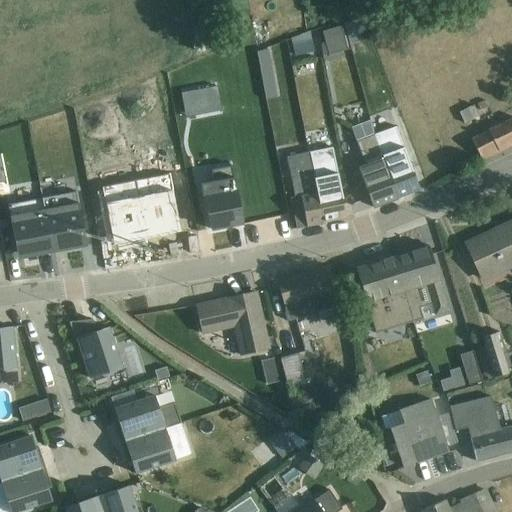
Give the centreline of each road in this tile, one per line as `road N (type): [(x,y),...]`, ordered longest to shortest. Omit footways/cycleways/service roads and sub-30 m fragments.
road 1 (residential): [(34,294),(277,258),(367,231),(511,169)]
road 2 (residential): [(34,294),(79,432)]
